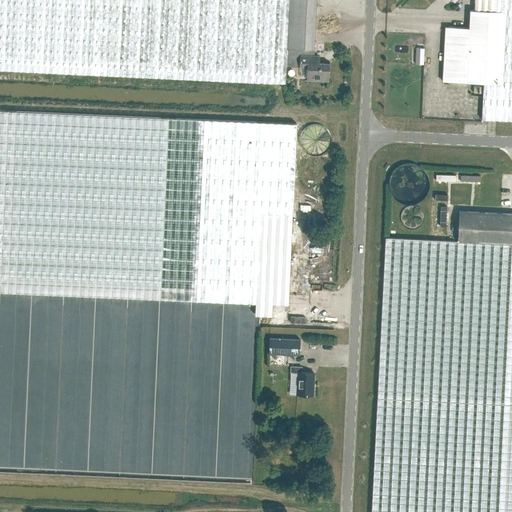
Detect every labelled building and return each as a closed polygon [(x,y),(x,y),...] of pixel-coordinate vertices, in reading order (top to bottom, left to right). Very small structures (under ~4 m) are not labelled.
[(195,80),(285,84),(286,66),(286,54),(286,50),(288,0),(0,0),(0,70),(61,73),(195,80)] [(307,80),(328,81),(329,64),(317,63),(317,56),(313,56),(316,0),(289,0),(287,55),(286,54),(286,66),(300,67),(300,68),(302,68),(308,68),(307,80)] [(511,0),(474,0),(474,10),(506,12),(502,84),(501,110),(500,120),(511,120),(511,0)] [(470,10),(469,28),(466,83),(474,83),(483,83),(483,87),(473,86),(473,93),(482,93),(482,109),(481,119),(496,120),(500,120),(501,110),(502,84),(506,12),(474,10),(470,10)] [(469,28),(445,27),(442,82),(466,83),(469,28)] [(415,63),(424,63),(424,47),(415,47),(415,63)] [(8,111),(0,110),(0,291),(255,303),(255,315),(260,315),(272,316),(272,304),(288,304),(296,123),(8,111)] [(511,214),(459,211),(457,241),(511,244),(511,214)] [(511,511),(511,244),(457,241),(385,238),(371,511),(511,511)] [(269,353),(299,355),(300,339),(269,338),(269,353)] [(312,395),(313,372),(301,372),(302,367),(291,366),(290,372),(298,372),(297,394),(312,395)]
